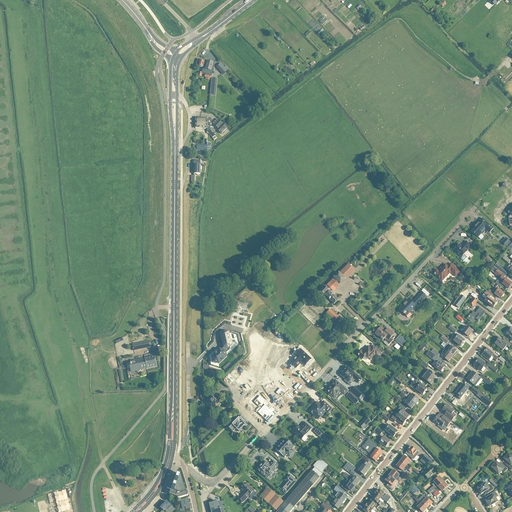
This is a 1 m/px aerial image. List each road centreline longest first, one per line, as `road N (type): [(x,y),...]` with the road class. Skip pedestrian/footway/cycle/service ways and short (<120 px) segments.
road 1 (residential): [(203,499),(429,256)]
road 2 (residential): [(346,511),(511,298)]
road 3 (secondary): [(173,307),(174,138)]
road 4 (track): [(82,348),(113,485)]
road 5 (residential): [(203,499),(189,450),(188,366)]
